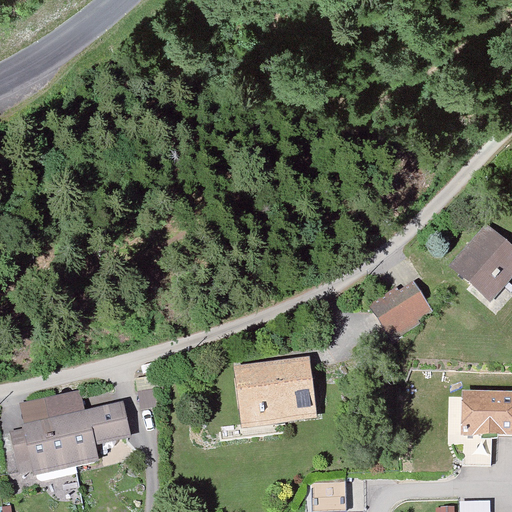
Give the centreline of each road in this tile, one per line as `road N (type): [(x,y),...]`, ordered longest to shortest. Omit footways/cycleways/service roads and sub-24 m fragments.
road 1 (residential): [(0,394),(147,362),(308,302),(406,237),(511,128)]
road 2 (tertiary): [(0,79),(66,47),(121,0)]
road 3 (residential): [(511,489),(382,495),(382,511)]
